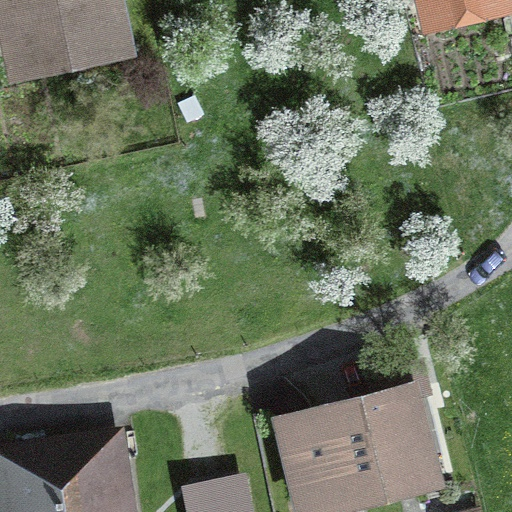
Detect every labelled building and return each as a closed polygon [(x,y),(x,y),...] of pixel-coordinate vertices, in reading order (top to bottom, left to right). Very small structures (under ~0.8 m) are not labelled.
[(0,0),(0,8),(3,8),(16,71),(120,49),(110,0),(0,0)] [(433,0),(437,16),(496,2),(495,0),(433,0)] [(417,363),(377,373),(385,403),(284,428),(306,511),(344,511),(342,497),(422,477),(423,481),(445,475),(417,363)] [(137,511),(126,430),(0,447),(0,511),(137,511)] [(252,511),(245,474),(178,488),(183,511),(252,511)]
